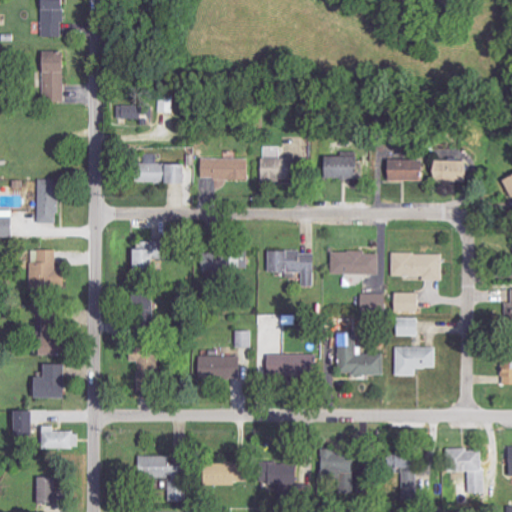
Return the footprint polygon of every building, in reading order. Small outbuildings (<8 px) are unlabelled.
[(46,0),(46,37),(68,37),(68,0),(46,0)] [(70,51),(49,51),(49,103),(70,103),(70,51)] [(123,118),(157,119),(157,105),(123,105),(123,118)] [(192,183),(193,164),(160,164),(160,155),(147,154),(147,183),(192,183)] [(365,157),(331,156),(331,178),(365,179),(365,157)] [(254,159),(207,158),(206,179),(254,180),(254,159)] [(268,181),(301,180),(300,158),(267,159),(268,181)] [(395,181),(429,180),(429,159),(395,160),(395,181)] [(440,181),(475,182),(476,161),(441,160),(440,181)] [(65,223),(65,180),(44,179),(43,223),(65,223)] [(0,237),(18,237),(18,210),(2,211),(3,217),(0,216),(0,237)] [(141,249),(141,270),(159,271),(160,259),(176,260),(176,241),(146,240),(146,249),(141,249)] [(60,250),(33,251),(35,292),(62,291),(61,270),(60,250)] [(274,252),(274,273),(306,272),(306,286),(320,286),(319,251),(274,252)] [(384,276),(384,252),(336,253),(337,277),(384,276)] [(396,277),(428,277),(428,281),(447,281),(448,254),(397,253),(396,277)] [(425,293),(401,293),(401,312),(424,312),(425,293)] [(46,356),(68,356),(67,310),(45,310),(46,356)] [(425,336),(424,318),(405,318),(405,337),(425,336)] [(239,348),(257,348),(257,331),(239,331),(239,348)] [(390,374),(389,354),(361,355),(361,334),(343,334),(344,376),(390,374)] [(401,376),(422,376),(422,368),(442,368),(442,348),(401,347),(401,376)] [(142,361),(143,392),(163,391),(163,349),(136,350),(136,361),(142,361)] [(324,375),(324,354),(275,356),(275,376),(324,375)] [(204,358),(205,380),(246,379),(245,356),(204,358)] [(39,378),(39,399),(69,398),(68,365),(47,365),(48,378),(39,378)] [(37,411),(19,411),(20,434),(37,434),(37,411)] [(60,431),(60,427),(47,426),(46,448),(79,449),(79,431),(60,431)] [(454,473),(472,472),(473,495),(490,494),(488,449),(453,450),(454,473)] [(406,468),(425,468),(425,451),(406,451),(406,468)] [(344,486),(363,485),(361,452),(342,453),(344,486)] [(193,502),(193,464),(176,464),(176,457),(144,457),(144,479),(169,479),(169,502),(193,502)] [(256,463),(219,462),(219,483),(256,484),(256,463)] [(42,509),(59,510),(60,478),(43,477),(42,509)]
